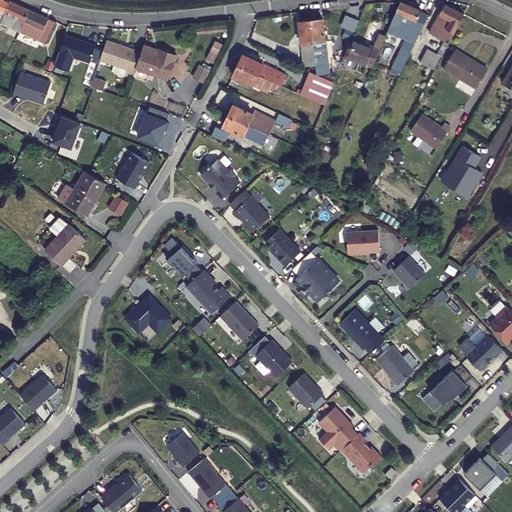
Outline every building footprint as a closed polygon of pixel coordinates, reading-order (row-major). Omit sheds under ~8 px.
[(0,38),(5,27),(7,28),(11,20),(23,25),(30,10),(9,0),(0,21),(0,38)] [(0,0),(0,21),(9,0),(8,0),(0,0)] [(401,0),(388,30),(396,35),(407,16),(415,21),(421,11),(401,0)] [(449,44),(464,15),(444,5),(429,33),(449,44)] [(55,21),(30,10),(23,25),(20,32),(47,44),(57,22),(55,21)] [(355,33),(361,20),(353,17),(347,30),(355,33)] [(324,19),(312,20),(317,65),(317,70),(329,69),(324,19)] [(317,65),(312,20),(300,22),(302,43),(306,43),(306,50),(303,51),(304,59),(306,58),(307,62),(309,62),(310,65),(317,65)] [(397,53),(408,59),(408,57),(421,32),(415,29),(411,37),(404,34),(402,38),(404,39),(397,53)] [(58,63),(57,65),(71,69),(76,55),(93,61),(98,44),(67,34),(58,63)] [(212,61),(221,42),(215,39),(205,58),(212,61)] [(352,39),(344,59),(364,67),(365,64),(372,67),(379,50),(352,39)] [(109,40),(102,60),(136,73),(138,69),(143,52),(109,40)] [(143,52),(138,69),(170,80),(179,56),(161,50),(160,54),(145,48),(143,52)] [(421,64),(434,70),(441,57),(429,51),(421,64)] [(485,69),(455,52),(445,69),(475,87),(485,69)] [(244,56),(239,66),(279,85),(284,74),(263,64),(244,56)] [(57,65),(58,63),(50,61),(48,67),(55,69),(57,65)] [(198,62),(192,76),(203,82),(210,68),(198,62)] [(276,90),(279,85),(239,66),(233,77),(253,86),(254,83),(261,86),(259,89),(267,93),(268,91),(272,92),(274,89),(276,90)] [(511,88),(511,66),(502,83),(511,88)] [(334,81),(317,74),(311,71),(300,95),(324,105),(334,81)] [(108,81),(96,77),(93,86),(104,90),(108,81)] [(509,127),(511,121),(511,109),(498,101),(490,116),(509,127)] [(230,117),(250,126),(272,136),(274,131),(272,130),(273,127),(269,125),(270,122),(262,119),(260,121),(254,118),(255,116),(235,106),(230,117)] [(53,140),(71,148),(81,122),(60,114),(55,127),(58,128),(53,140)] [(436,148),(448,130),(441,125),(440,126),(421,114),(410,130),(436,148)] [(250,126),(230,117),(225,128),(245,137),(250,126)] [(224,139),(228,130),(215,124),(211,133),(224,139)] [(272,136),(250,126),(245,137),(275,150),(281,140),(272,136)] [(480,158),(463,147),(441,183),(467,198),(482,174),(474,169),(480,158)] [(117,180),(136,191),(151,165),(132,154),(117,180)] [(216,192),(222,199),(240,183),(235,177),(235,174),(231,169),(227,169),(218,159),(211,166),(210,165),(208,167),(208,168),(201,175),(216,191),(216,192)] [(106,184),(86,173),(67,204),(87,216),(106,184)] [(245,190),(230,204),(236,210),(234,211),(240,218),(241,218),(245,221),(244,222),(253,232),(270,216),(245,190)] [(108,206),(122,214),(129,200),(115,192),(108,206)] [(45,250),(61,265),(86,239),(69,224),(60,217),(50,228),(59,235),(45,250)] [(280,229),(266,243),(271,249),(275,254),(274,254),(285,266),(301,251),(280,229)] [(347,233),(348,254),(380,252),(378,230),(347,233)] [(191,282),(202,271),(196,264),(197,263),(189,254),(190,253),(183,245),(167,260),(183,277),(185,275),(191,282)] [(311,251),(292,269),(298,276),(296,277),(319,301),(340,281),(311,251)] [(409,256),(393,270),(410,288),(426,274),(409,256)] [(217,284),(203,270),(202,271),(191,282),(187,285),(213,313),(231,296),(222,286),(219,289),(216,285),(217,284)] [(134,313),(131,313),(125,318),(139,333),(149,323),(158,332),(172,319),(150,295),(135,309),(136,310),(134,313)] [(248,313),(236,301),(221,316),(243,340),(259,326),(252,318),(251,319),(247,315),(248,313)] [(497,318),(490,324),(507,342),(511,337),(511,310),(507,306),(496,317),(497,318)] [(366,347),(371,353),(385,340),(356,309),(340,324),(364,349),(366,347)] [(202,333),(207,329),(201,322),(195,327),(202,334),(202,333)] [(476,344),(465,354),(479,369),(480,368),(481,370),(482,369),(486,365),(487,364),(486,362),(492,357),(494,353),(495,350),(499,345),(494,340),(489,335),(478,345),(476,344)] [(265,336),(249,352),(257,360),(259,359),(276,377),(293,362),(282,351),(281,353),(277,348),(278,347),(272,340),(270,342),(265,336)] [(393,345),(377,359),(398,384),(415,370),(393,345)] [(494,353),(492,357),(494,355),(495,357),(503,349),(499,345),(495,350),(494,353)] [(465,383),(472,376),(471,375),(461,364),(454,371),(453,370),(431,390),(445,405),(452,398),(453,398),(467,385),(465,383)] [(316,411),(327,401),(322,396),(324,394),(304,373),(289,388),(308,408),(311,406),(316,411)] [(20,394),(34,411),(57,391),(43,374),(20,394)] [(0,413),(0,441),(1,443),(11,435),(10,434),(27,419),(13,403),(0,413)] [(341,450),(343,448),(358,434),(352,428),(354,426),(349,420),(347,421),(346,419),(346,417),(336,407),(319,422),(328,431),(320,439),(329,449),(335,444),(341,450)] [(507,461),(511,455),(511,425),(491,446),(507,461)] [(167,446),(183,466),(200,452),(183,432),(167,446)] [(370,447),(358,434),(343,448),(350,454),(348,456),(354,462),(355,460),(365,471),(382,456),(372,445),(370,447)] [(480,489),(496,473),(480,457),(464,473),(480,489)] [(205,458),(188,472),(210,497),(226,484),(205,458)] [(396,471),(392,467),(385,474),(389,478),(396,471)] [(130,474),(102,497),(114,511),(115,511),(142,490),(130,474)] [(468,506),(478,497),(472,491),(459,478),(440,498),(453,511),(458,511),(466,505),(468,506)] [(227,507),(231,511),(259,511),(244,493),(227,507)]
